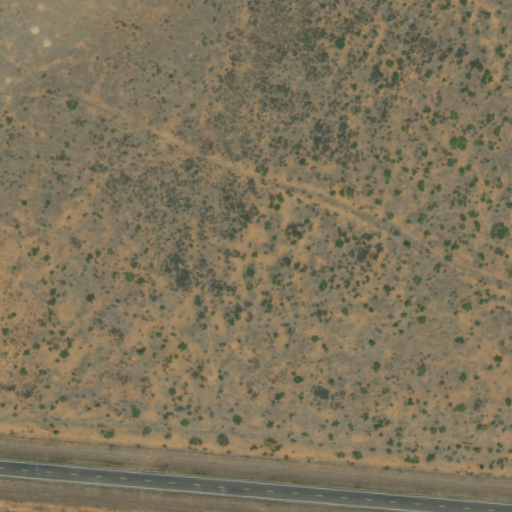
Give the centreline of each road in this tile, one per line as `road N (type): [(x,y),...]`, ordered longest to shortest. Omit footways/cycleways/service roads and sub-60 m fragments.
road 1 (residential): [(511,338),(0,110)]
road 2 (secondary): [(511,508),(0,462)]
